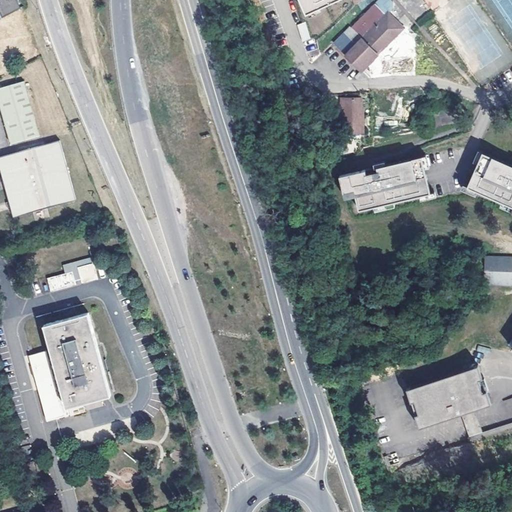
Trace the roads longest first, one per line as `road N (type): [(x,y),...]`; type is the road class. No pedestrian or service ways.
road 1 (primary): [(48,0),(171,307),(213,435),(246,497)]
road 2 (motorway): [(267,484),(223,395),(163,208),(127,73),(121,0)]
road 3 (secondary): [(316,455),(314,423),(188,0)]
